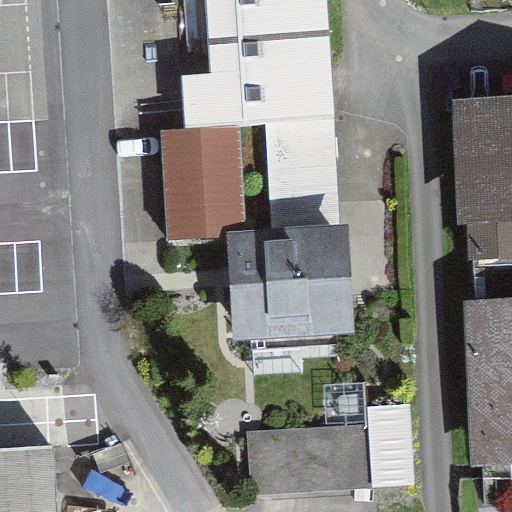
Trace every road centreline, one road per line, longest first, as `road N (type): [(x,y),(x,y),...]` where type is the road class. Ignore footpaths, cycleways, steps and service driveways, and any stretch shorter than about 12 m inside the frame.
road 1 (residential): [(83,0),(107,310),(127,379),(198,511)]
road 2 (residential): [(376,0),(395,27),(417,37),(511,37)]
